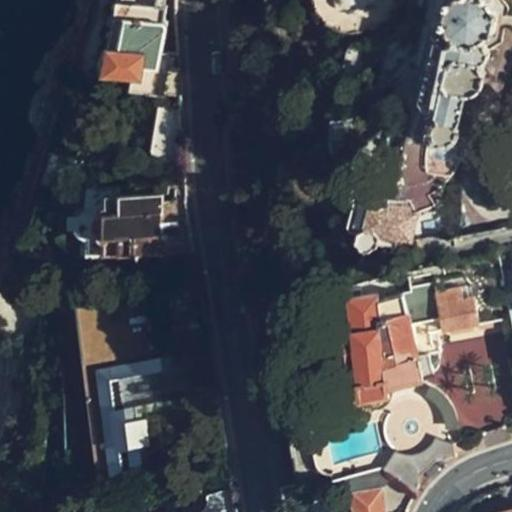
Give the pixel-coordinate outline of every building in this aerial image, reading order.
[(152,85),(184,93),(181,49),(163,44),(170,19),(166,12),(169,0),(120,0),(105,58),(136,67),(133,81),(152,85)] [(397,0),(317,0),(318,3),(325,13),(333,20),(343,25),(355,28),(366,28),(377,24),(386,18),(393,9),(397,0)] [(435,168),(453,172),(463,133),(456,131),(467,87),(473,88),(479,86),(484,82),(487,76),(487,70),(485,64),(481,59),(488,54),(490,44),(483,35),(496,26),(500,5),(496,0),(434,0),(432,16),(441,31),(427,96),(434,109),(436,111),(437,113),(437,116),(437,119),(435,122),(432,129),(430,131),(429,133),(428,136),(427,138),(427,140),(427,143),(426,146),(426,148),(426,151),(427,153),(429,167),(435,168)] [(432,193),(453,172),(435,168),(422,175),(411,180),(408,181),(405,182),(403,183),(400,184),(397,184),(394,184),(391,184),(389,184),(385,184),(383,183),(380,183),(377,182),(371,187),(370,191),(370,192),(371,194),(371,195),(371,197),(372,198),(372,199),(373,200),(373,202),(375,203),(369,224),(367,223),(358,230),(358,238),(364,245),(368,246),(371,246),(380,240),(395,243),(399,234),(409,235),(416,208),(419,211),(435,199),(432,193)] [(163,239),(193,238),(190,219),(163,218),(162,204),(172,185),(123,178),(93,171),(90,200),(83,201),(78,207),(77,214),(82,221),(90,223),(88,242),(102,246),(104,253),(163,251),(163,239)] [(190,219),(190,213),(162,204),(163,218),(190,219)] [(93,302),(113,349),(112,285),(94,288),(80,295),(102,470),(112,470),(102,409),(105,409),(103,396),(134,443),(103,341),(99,341),(93,302)] [(511,318),(507,297),(432,311),(427,290),(372,299),(370,289),(343,295),(346,327),(350,359),(354,392),(365,391),(366,394),(367,397),(370,399),(373,401),(376,402),(379,401),(382,400),(384,398),(386,396),(387,393),(387,390),(387,387),(390,386),(389,381),(441,369),(437,353),(434,333),(448,330),(511,318)] [(113,349),(93,302),(99,341),(103,341),(134,443),(135,448),(147,465),(203,468),(192,355),(113,349)] [(350,359),(346,327),(335,329),(339,361),(350,359)] [(452,350),(448,330),(434,333),(437,353),(452,350)] [(135,448),(134,443),(103,396),(105,409),(102,409),(112,470),(128,464),(147,465),(135,448)] [(439,454),(433,421),(402,427),(388,448),(417,471),(439,454)] [(384,511),(381,484),(357,488),(358,511),(384,511)] [(102,493),(103,503),(114,501),(113,492),(102,493)] [(173,511),(173,508),(138,511),(137,503),(112,508),(111,511),(173,511)]
